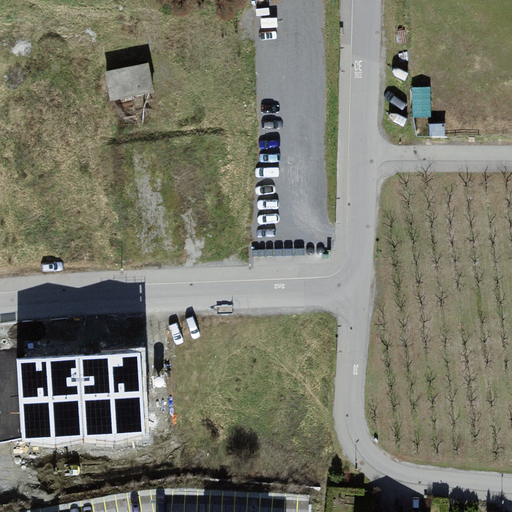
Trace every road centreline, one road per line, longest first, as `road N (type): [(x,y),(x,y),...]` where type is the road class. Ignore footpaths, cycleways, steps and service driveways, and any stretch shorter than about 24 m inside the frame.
road 1 (residential): [(355,293),(0,305)]
road 2 (residential): [(511,490),(403,478),(363,456),(348,426),(355,293)]
road 3 (residential): [(355,293),(365,0)]
